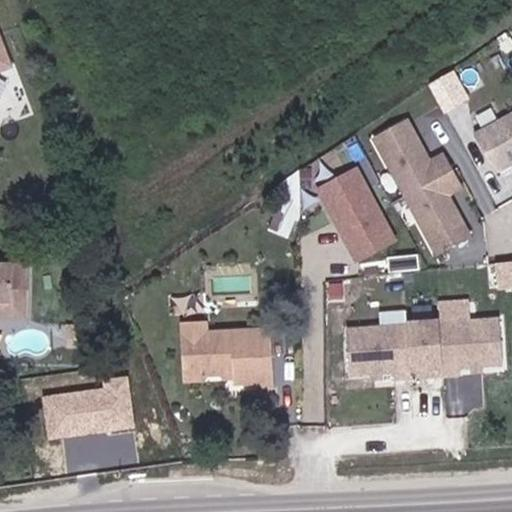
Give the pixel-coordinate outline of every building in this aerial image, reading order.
[(0,32),(0,72),(5,74),(13,63),(0,32)] [(511,111),(476,130),(497,172),(511,164),(511,111)] [(410,118),(369,140),(435,260),(475,238),(452,195),(465,188),(445,151),(432,158),(410,118)] [(297,168),(305,188),(351,168),(343,148),(297,168)] [(360,174),(320,201),(365,268),(405,241),(360,174)] [(511,260),(498,261),(499,285),(511,284),(511,260)] [(0,314),(28,318),(34,267),(0,263),(0,314)] [(410,327),(349,332),(352,377),(397,373),(397,380),(413,379),(412,373),(427,372),(428,379),(462,376),(461,369),(505,366),(501,320),(470,322),(468,299),(441,301),(442,322),(410,324),(410,327)] [(226,382),(235,382),(235,388),(257,386),(257,391),(275,390),(272,332),(209,335),(208,336),(207,324),(182,325),(183,340),(185,380),(185,384),(207,383),(206,379),(222,378),(225,374),(226,382)] [(41,396),(47,441),(135,428),(128,383),(41,396)]
